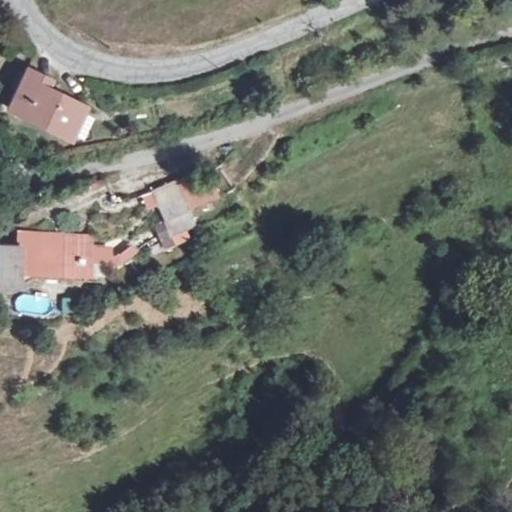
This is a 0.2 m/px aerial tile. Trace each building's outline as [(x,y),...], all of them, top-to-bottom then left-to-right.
[(18,92),(26,74),(18,70),(10,88),(18,92)] [(42,80),(27,73),(26,74),(18,92),(9,108),(67,136),(80,108),(46,91),(38,87),(42,80)] [(50,84),(42,80),(38,87),(46,91),(50,84)] [(203,173),(186,182),(182,173),(145,192),(157,217),(165,213),(181,245),(198,236),(187,213),(216,199),(203,173)] [(75,232),(17,232),(17,246),(0,245),(0,284),(19,284),(26,302),(84,302),(83,243),(75,243),(75,232)] [(78,236),(75,232),(75,243),(83,243),(78,236)] [(98,250),(83,243),(84,302),(100,300),(98,250)]
